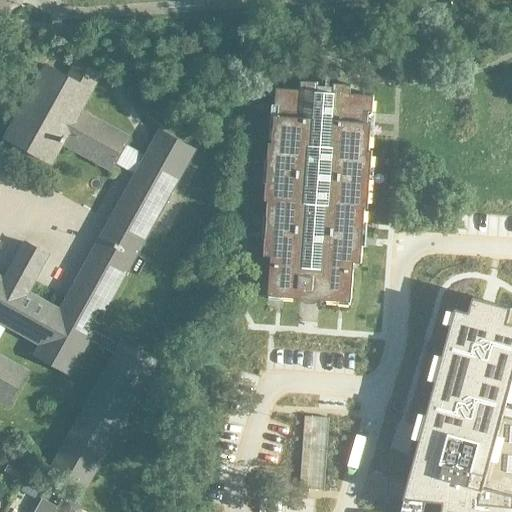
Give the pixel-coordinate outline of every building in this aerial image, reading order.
[(25,241),(5,277),(0,273),(0,400),(8,405),(29,369),(27,369),(27,370),(2,356),(2,355),(0,353),(0,335),(6,324),(41,343),(35,353),(71,373),(194,150),(159,131),(145,156),(125,145),(128,138),(79,111),(100,74),(77,61),(67,77),(46,65),(5,138),(50,163),(62,142),(111,169),(115,162),(135,173),(60,308),(28,290),(48,254),(25,241)] [(276,88),(274,116),(272,143),(269,143),(264,200),(268,200),(264,256),(271,256),(268,293),(280,293),(280,296),(298,298),(303,302),(307,303),(311,303),(314,303),(318,301),(320,300),(338,301),(339,298),(351,299),(353,262),(360,263),(365,207),(368,208),(372,151),(368,150),(370,123),(373,95),(349,93),(350,84),(333,83),(333,87),(317,86),(318,82),(300,81),(299,90),(276,88)] [(57,207),(75,217),(79,210),(61,200),(57,207)] [(407,483),(403,499),(404,499),(417,500),(426,501),(442,503),(441,511),(511,511),(511,505),(511,500),(511,418),(503,416),(507,401),(511,381),(511,308),(473,297),(468,312),(455,309),(454,312),(450,325),(442,356),(435,381),(426,415),(419,440),(407,483)] [(116,336),(54,465),(91,483),(154,354),(116,336)] [(28,477),(21,490),(35,498),(42,484),(28,477)]
